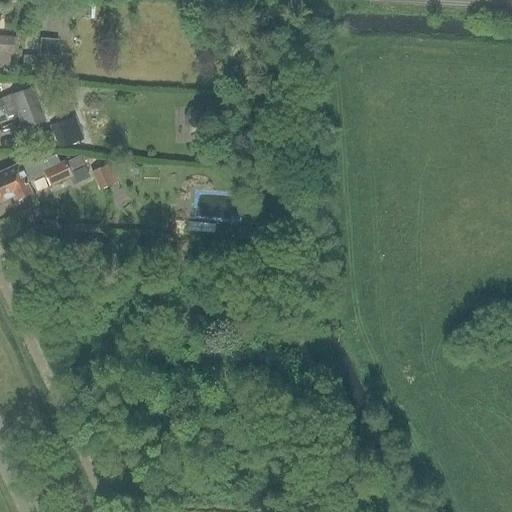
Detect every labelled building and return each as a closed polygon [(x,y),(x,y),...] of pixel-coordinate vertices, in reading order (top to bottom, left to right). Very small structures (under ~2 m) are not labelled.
[(209,45),(209,35),(198,34),(197,44),(209,45)] [(13,38),(0,36),(0,53),(12,55),(13,38)] [(0,100),(0,99),(0,122),(7,120),(6,116),(18,112),(23,128),(44,121),(33,89),(0,100)] [(60,118),(60,145),(91,145),(91,118),(60,118)] [(81,156),(66,163),(65,161),(58,163),(54,155),(32,165),(29,160),(0,173),(0,202),(12,197),(13,200),(31,193),(27,180),(43,173),(50,187),(71,178),(75,185),(91,177),(81,156)] [(99,191),(118,183),(110,164),(91,173),(99,191)] [(240,228),(238,242),(262,243),(263,230),(240,228)]
